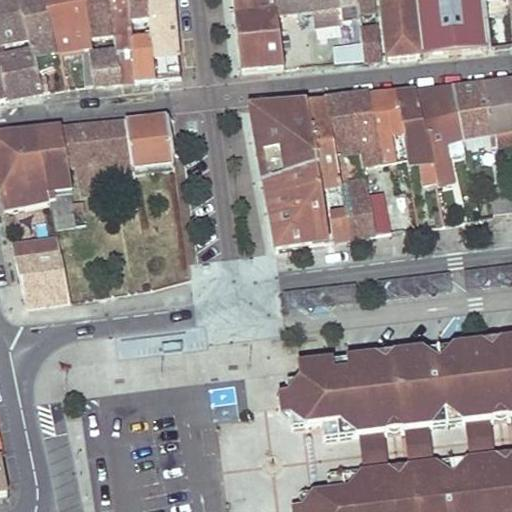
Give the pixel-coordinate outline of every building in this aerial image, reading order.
[(0,0),(0,47),(29,42),(17,0),(0,0)] [(56,57),(42,0),(17,0),(29,42),(32,54),(38,77),(58,69),(56,57)] [(89,42),(84,0),(42,0),(56,57),(83,53),(85,89),(93,88),(91,57),(90,52),(89,42)] [(114,40),(108,0),(84,0),(89,42),(114,40)] [(130,39),(129,24),(127,0),(108,0),(114,40),(115,42),(131,40),(130,39)] [(151,22),(148,0),(127,0),(129,24),(151,22)] [(181,80),(174,28),(171,0),(148,0),(151,22),(152,37),(152,42),(156,83),(181,80)] [(232,0),(241,77),(284,73),(276,20),(273,0),(232,0)] [(273,0),(276,20),(312,15),(340,11),(338,0),(273,0)] [(338,0),(340,11),(341,13),(359,12),(357,0),(338,0)] [(357,0),(359,12),(360,16),(376,14),(374,0),(357,0)] [(380,0),(387,63),(421,60),(414,0),(380,0)] [(482,0),(414,0),(421,60),(488,52),(483,2),(482,0)] [(340,11),(312,15),(314,30),(342,27),(341,13),(340,11)] [(343,30),(348,67),(365,65),(362,32),(361,28),(343,30)] [(362,32),(365,65),(382,64),(378,30),(362,32)] [(156,83),(152,42),(131,44),(132,57),(135,84),(156,83)] [(38,77),(32,54),(0,60),(0,76),(8,102),(43,95),(39,81),(38,77)] [(117,58),(117,54),(91,57),(93,88),(121,85),(117,58)] [(135,84),(132,57),(117,58),(121,85),(135,84)] [(0,103),(8,102),(0,76),(0,103)] [(48,94),(45,80),(39,81),(43,95),(48,94)] [(511,83),(452,91),(462,143),(482,139),(490,138),(492,149),(498,148),(497,137),(511,134),(511,83)] [(462,143),(452,91),(416,95),(435,186),(435,188),(451,184),(444,146),(462,143)] [(395,97),(403,137),(407,169),(420,168),(423,188),(435,186),(416,95),(395,97)] [(369,100),(381,167),(396,164),(391,138),(403,137),(395,97),(369,100)] [(359,156),(362,170),(381,167),(369,100),(348,102),(359,156)] [(325,105),(335,160),(343,159),(359,156),(348,102),(325,105)] [(306,107),(317,172),(321,193),(340,190),(335,163),(335,160),(325,105),(306,107)] [(266,110),(253,127),(263,186),(317,172),(306,107),(304,107),(305,117),(307,117),(308,123),(301,124),(298,107),(266,110)] [(298,107),(301,124),(308,123),(307,117),(305,117),(304,107),(298,107)] [(253,127),(266,110),(250,111),(253,127)] [(132,169),(173,164),(167,120),(125,125),(132,169)] [(133,174),(125,125),(60,132),(35,134),(50,204),(50,205),(51,210),(53,209),(57,231),(86,226),(83,204),(69,206),(69,202),(72,194),(68,171),(74,170),(80,198),(95,196),(94,191),(91,182),(133,174)] [(0,137),(0,192),(5,215),(50,204),(35,134),(0,137)] [(482,139),(483,150),(492,149),(490,138),(482,139)] [(340,190),(350,243),(375,239),(368,200),(366,189),(365,182),(347,185),(343,163),(335,163),(340,190)] [(133,176),(174,172),(173,164),(132,169),(133,174),(133,176)] [(263,186),(276,253),(310,248),(307,226),(326,223),(321,193),(317,172),(263,186)] [(94,191),(134,184),(133,174),(91,182),(94,191)] [(366,189),(368,200),(383,197),(381,187),(366,189)] [(511,188),(490,191),(493,218),(511,215),(511,188)] [(368,200),(375,239),(390,237),(383,197),(368,200)] [(106,207),(98,209),(100,220),(108,219),(106,207)] [(443,227),(440,212),(433,213),(436,228),(443,227)] [(330,217),(335,245),(350,243),(345,215),(330,217)] [(6,220),(9,233),(16,232),(13,218),(6,220)] [(329,246),(326,223),(307,226),(310,248),(328,246),(329,246)] [(11,247),(15,264),(60,256),(57,240),(11,247)] [(70,305),(60,256),(15,264),(26,311),(70,305)] [(511,342),(299,368),(301,383),(307,430),(322,429),(324,443),(359,439),(383,436),(404,434),(428,431),(465,426),(490,423),(510,421),(511,420),(511,342)] [(307,430),(301,383),(286,384),(288,399),(290,418),(292,432),(307,430)] [(288,399),(280,410),(290,418),(288,399)] [(490,423),(465,426),(467,443),(469,461),(494,458),(492,440),(490,423)] [(428,431),(404,434),(406,451),(408,469),(433,466),(431,448),(428,431)] [(383,436),(359,439),(361,456),(363,474),(388,471),(385,453),(383,436)] [(328,478),(329,493),(315,495),(316,511),(511,511),(511,456),(494,458),(469,461),(433,466),(408,469),(388,471),(363,474),(328,478)] [(316,511),(315,495),(300,497),(301,511),(316,511)]
